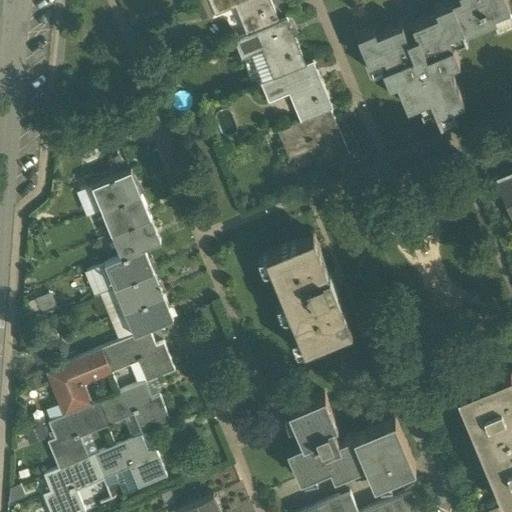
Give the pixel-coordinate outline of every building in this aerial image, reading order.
[(210,0),(215,13),(236,4),(248,33),(279,20),(270,0),(210,0)] [(455,0),(435,8),(437,14),(452,44),(467,39),(464,34),(495,21),(497,26),(511,19),(511,16),(505,0),(455,0)] [(437,14),(403,27),(401,22),(376,33),(374,28),(358,35),(373,72),(383,68),(389,83),(397,80),(408,105),(419,101),(423,112),(436,106),(441,120),(456,114),(452,104),(464,100),(449,64),(458,60),(452,44),(437,14)] [(248,33),(235,39),(242,56),(262,48),(274,77),(306,64),(286,17),(248,33)] [(274,77),(261,82),(268,100),(289,91),(301,121),(330,108),(332,108),(313,61),(306,64),(274,77)] [(301,121),(278,130),(286,150),(307,141),(318,167),(349,154),(330,108),(301,121)] [(131,168),(92,184),(102,209),(141,193),(131,168)] [(511,172),(499,178),(511,208),(511,172)] [(141,193),(102,209),(112,232),(150,216),(141,193)] [(150,216),(112,232),(122,256),(144,247),(160,240),(150,216)] [(329,272),(313,234),(265,253),(305,348),(352,328),(336,290),(337,289),(336,289),(329,273),(330,272),(329,272)] [(122,256),(105,263),(115,286),(153,270),(144,247),(122,256)] [(105,263),(87,270),(96,294),(100,292),(115,286),(105,263)] [(153,270),(115,286),(125,310),(163,294),(153,270)] [(115,286),(100,292),(110,316),(125,310),(115,286)] [(32,313),(56,305),(51,291),(27,300),(32,313)] [(163,294),(125,310),(134,333),(149,327),(173,317),(163,294)] [(54,327),(41,332),(45,341),(58,336),(54,327)] [(134,333),(101,347),(111,371),(138,360),(146,380),(174,368),(163,341),(156,344),(149,327),(134,333)] [(101,347),(53,367),(60,384),(53,387),(64,414),(93,402),(84,382),(111,371),(101,347)] [(459,392),(481,445),(511,431),(511,377),(509,370),(459,392)] [(145,380),(97,400),(107,424),(134,413),(142,433),(171,421),(159,393),(152,396),(145,380)] [(351,469),(339,438),(333,425),(337,423),(325,392),(288,408),(302,441),(287,448),(300,478),(330,466),(334,476),(351,469)] [(64,414),(49,420),(56,436),(48,440),(60,467),(88,455),(80,435),(107,424),(97,400),(64,414)] [(394,415),(339,438),(351,469),(366,462),(374,481),(415,464),(394,415)] [(26,429),(31,442),(54,432),(49,420),(26,429)] [(511,431),(481,445),(505,503),(511,500),(511,431)] [(141,434),(93,453),(103,477),(130,466),(138,486),(167,474),(155,446),(147,450),(141,434)] [(60,467),(45,473),(52,489),(44,492),(52,511),(76,511),(85,508),(76,488),(103,477),(93,453),(88,455),(60,467)] [(170,488),(161,492),(165,502),(174,498),(170,488)] [(418,511),(419,511),(411,491),(401,495),(407,511),(418,511)] [(220,511),(213,492),(181,506),(183,511),(220,511)] [(357,511),(350,493),(339,497),(344,511),(357,511)] [(407,511),(401,495),(390,500),(394,511),(407,511)] [(344,511),(339,497),(328,502),(332,511),(344,511)] [(394,511),(390,500),(379,504),(382,511),(394,511)] [(505,503),(482,511),(511,511),(511,500),(505,503)] [(332,511),(328,502),(317,506),(319,511),(332,511)]
